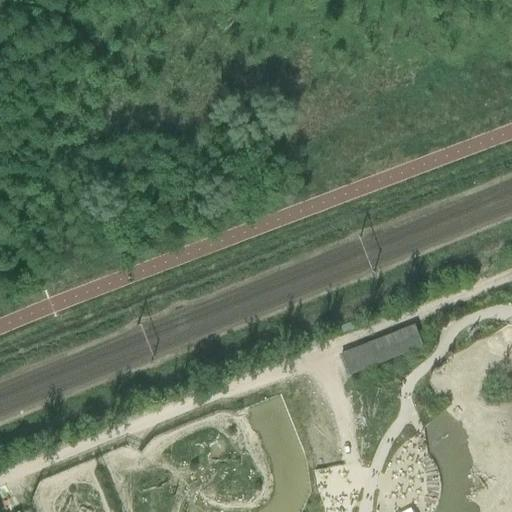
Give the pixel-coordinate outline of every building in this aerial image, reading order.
[(422,346),(416,330),(414,326),(340,356),(345,370),(348,376),(380,364),(422,346)] [(348,376),(345,370),(288,392),(308,444),(367,421),(398,410),(380,364),(348,376)] [(308,444),(315,461),(342,450),(374,438),(367,421),(308,444)] [(394,455),(394,474),(415,473),(414,454),(394,455)] [(428,478),(411,485),(419,504),(436,496),(428,478)] [(407,505),(406,485),(386,487),(387,506),(407,505)]
